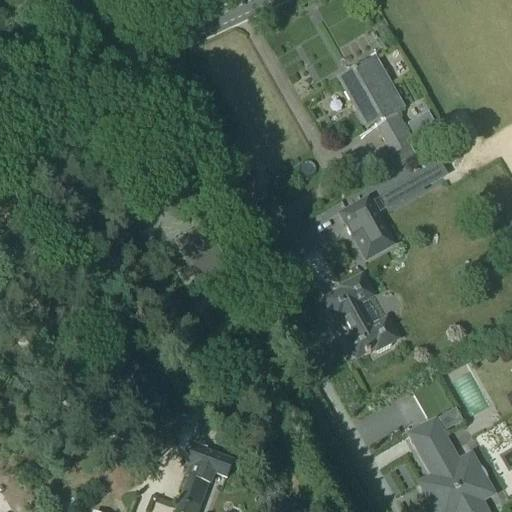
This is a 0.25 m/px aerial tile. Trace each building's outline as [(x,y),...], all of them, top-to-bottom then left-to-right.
[(342,79),(338,81),(365,130),(372,126),(395,114),(402,110),(375,61),(353,73),(349,72),(343,75),(342,79)] [(395,114),(372,126),(391,160),(389,161),(393,170),(415,158),(410,148),(413,146),(395,114)] [(434,135),(426,120),(406,131),(415,146),(434,135)] [(343,138),(332,144),(340,159),(351,152),(343,138)] [(251,180),(249,197),(250,199),(254,203),(263,204),(267,200),(269,183),(266,176),(257,175),(251,180)] [(379,198),(387,211),(401,203),(393,190),(379,198)] [(371,197),(340,215),(368,264),(399,247),(371,197)] [(228,277),(203,233),(195,237),(200,245),(183,255),(204,291),(228,277)] [(342,291),(324,301),(338,325),(343,322),(350,336),(345,339),(359,363),(377,353),(378,355),(403,341),(389,317),(376,325),(365,306),(379,298),(365,274),(340,288),(342,291)] [(438,420),(409,437),(432,477),(419,485),(434,511),(490,511),(486,505),(499,497),(474,453),(461,460),(438,420)] [(186,478),(174,511),(200,511),(209,487),(211,488),(214,478),(227,482),(233,464),(205,453),(206,451),(192,446),(181,476),(186,478)]
